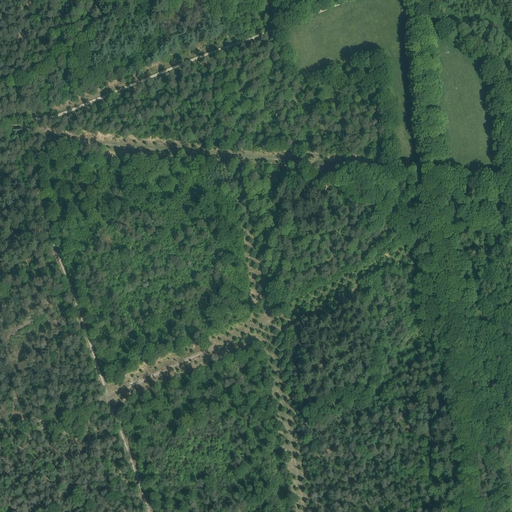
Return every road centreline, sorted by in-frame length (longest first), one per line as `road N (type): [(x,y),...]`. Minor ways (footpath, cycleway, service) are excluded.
road 1 (track): [(511,210),(0,447)]
road 2 (track): [(29,135),(435,171)]
road 3 (track): [(29,135),(23,154),(146,511)]
road 4 (track): [(347,0),(27,127)]
road 5 (track): [(474,511),(435,171)]
road 6 (track): [(435,171),(416,0)]
road 7 (track): [(24,123),(91,0)]
